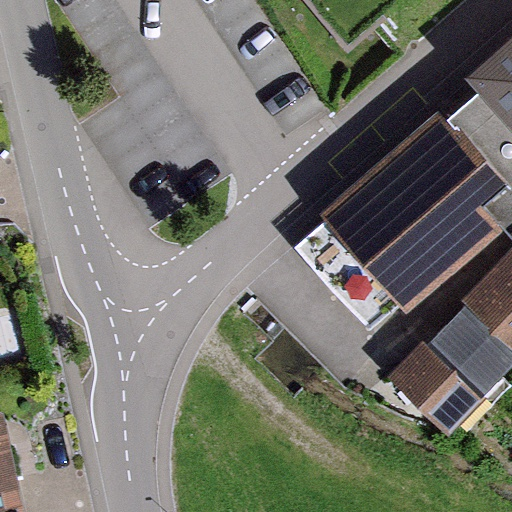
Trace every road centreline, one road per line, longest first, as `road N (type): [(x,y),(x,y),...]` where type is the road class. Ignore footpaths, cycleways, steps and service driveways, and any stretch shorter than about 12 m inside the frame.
road 1 (residential): [(506,0),(119,342)]
road 2 (unclassified): [(119,342),(69,209),(15,0)]
road 3 (unclassified): [(134,511),(119,342)]
